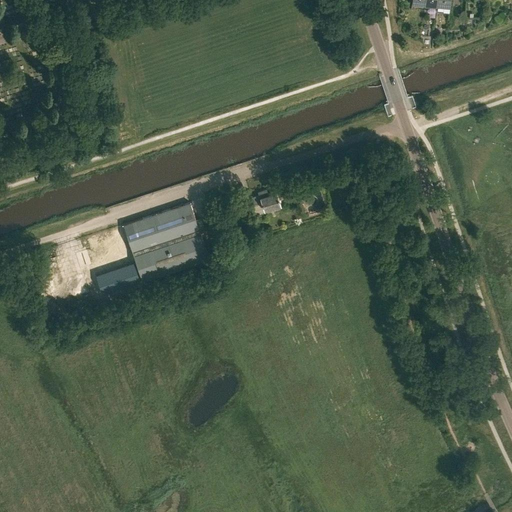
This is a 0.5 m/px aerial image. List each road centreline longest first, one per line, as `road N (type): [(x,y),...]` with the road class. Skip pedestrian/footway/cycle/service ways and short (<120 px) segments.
road 1 (unclassified): [(0,255),(362,135),(406,129)]
road 2 (tertiary): [(511,430),(406,129)]
road 3 (tertiary): [(362,0),(406,129)]
